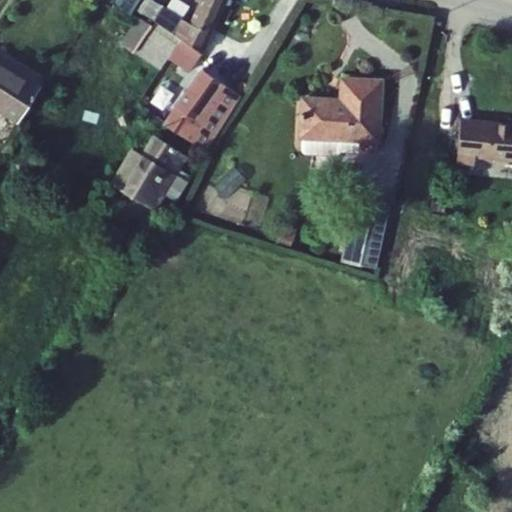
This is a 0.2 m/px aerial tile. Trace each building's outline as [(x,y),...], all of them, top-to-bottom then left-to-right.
[(133,16),(190,45),(213,0),(182,0),(173,18),(141,1),(133,16)] [(160,117),(197,141),(205,130),(189,120),(218,77),(196,63),(160,117)] [(0,118),(3,120),(27,84),(0,65),(0,118)] [(288,136),(364,148),(374,85),(339,80),(335,102),(294,96),(288,136)] [(496,123),(446,116),(439,165),(457,168),(458,160),(511,167),(511,159),(511,121),(497,120),(496,123)] [(149,129),(130,157),(158,175),(176,147),(149,129)] [(130,157),(115,180),(143,199),(158,175),(130,157)] [(362,194),(342,188),(327,240),(347,246),(362,194)]
